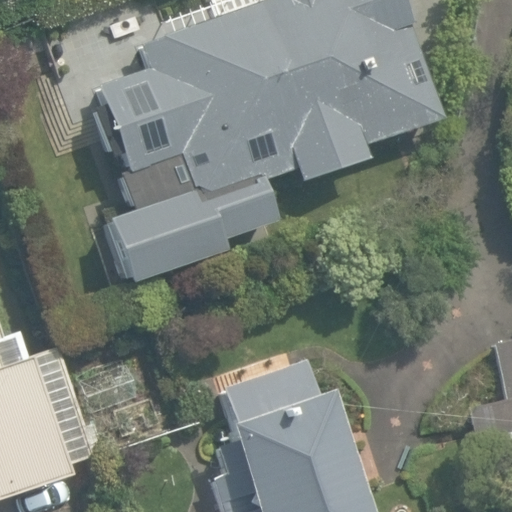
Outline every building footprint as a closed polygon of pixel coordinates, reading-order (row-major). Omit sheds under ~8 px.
[(435,119),(391,0),(264,0),(131,49),(139,71),(84,91),(114,176),(128,171),(132,180),(119,215),(152,229),(165,203),(182,196),(186,206),(283,171),(289,186),(356,161),(352,149),(435,119)] [(0,336),(0,498),(60,479),(57,469),(87,459),(50,347),(20,357),(12,332),(0,336)] [(461,407),(473,462),(511,453),(511,340),(486,346),(498,400),(461,407)] [(356,511),(317,393),(307,396),(296,361),(211,389),(212,390),(224,426),(215,429),(229,471),(203,479),(214,511),(356,511)] [(72,382),(83,416),(132,399),(120,366),(72,382)]
